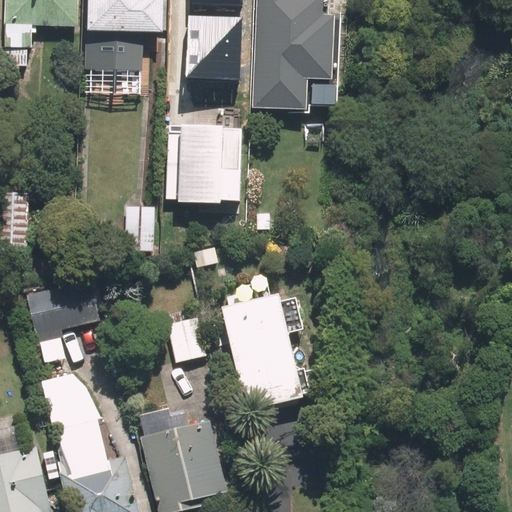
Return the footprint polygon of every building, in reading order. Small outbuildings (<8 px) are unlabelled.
[(80,0),(7,0),(7,50),(34,50),(35,29),(80,29),(80,0)] [(145,74),(146,33),(168,34),(168,0),(92,0),(92,9),(91,9),(89,72),(145,74)] [(219,0),(183,0),(183,14),(173,14),(171,83),(209,84),(208,105),(243,106),(246,17),(219,16),(219,0)] [(260,0),(258,110),(310,111),(311,81),(336,82),(337,18),(331,18),(331,0),(260,0)] [(31,255),(31,193),(5,193),(5,255),(31,255)] [(157,210),(129,209),(128,240),(156,241),(157,210)] [(273,215),(258,216),(258,231),(274,231),(273,215)] [(200,269),(221,266),(218,250),(197,254),(200,269)] [(93,282),(30,295),(40,345),(64,340),(62,332),(102,324),(93,282)] [(282,294),(222,308),(247,412),(306,398),(282,294)] [(202,319),(169,326),(177,364),(210,357),(202,319)] [(212,421),(140,439),(158,511),(183,511),(206,506),(204,499),(230,492),(212,421)] [(0,455),(0,511),(53,511),(38,447),(0,455)] [(97,453),(57,463),(69,511),(140,511),(128,457),(100,464),(97,453)]
